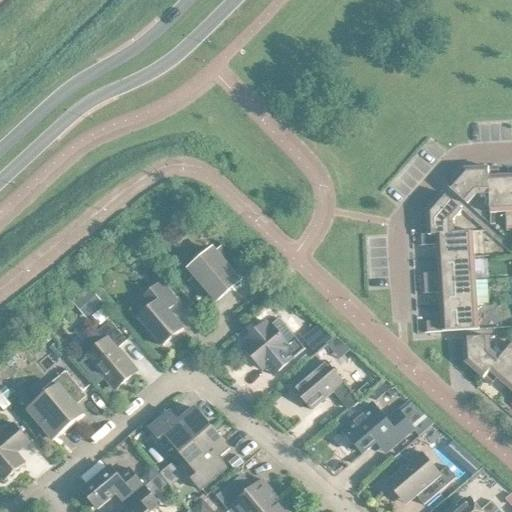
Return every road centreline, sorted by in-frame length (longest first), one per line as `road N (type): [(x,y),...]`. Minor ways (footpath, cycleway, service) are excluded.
road 1 (residential): [(359,511),(193,369),(49,478),(70,511)]
road 2 (secondary): [(0,175),(84,98),(169,54),(229,0)]
road 3 (secondary): [(183,0),(151,32),(56,91),(0,145)]
road 4 (residential): [(511,140),(465,144),(397,214),(404,304)]
